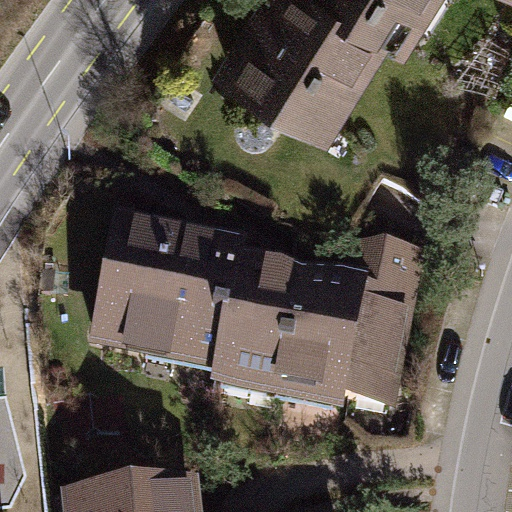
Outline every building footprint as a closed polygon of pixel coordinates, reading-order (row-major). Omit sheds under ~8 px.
[(266,0),(219,75),(332,146),(398,42),(416,54),(450,0),(266,0)] [(215,383),(235,270),(239,248),(113,226),(90,361),(215,383)] [(351,244),(343,289),(364,293),(344,407),(392,416),(420,257),(351,244)] [(364,293),(343,289),(235,270),(215,383),(212,404),(340,427),(344,407),(364,293)] [(66,502),(66,511),(201,511),(200,490),(66,502)]
